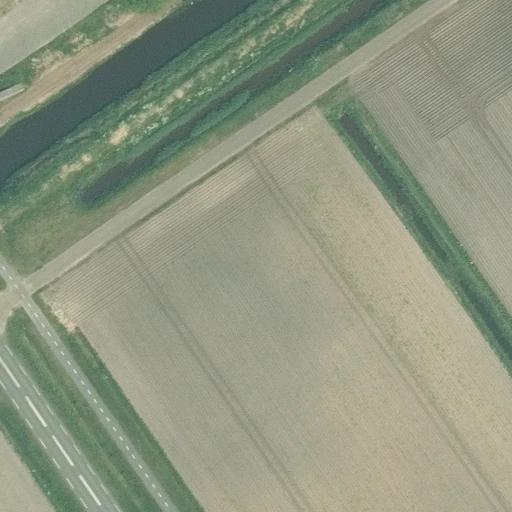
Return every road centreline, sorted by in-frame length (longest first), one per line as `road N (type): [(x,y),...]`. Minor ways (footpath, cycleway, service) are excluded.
road 1 (track): [(0,222),(325,0)]
road 2 (primary): [(104,511),(0,360)]
